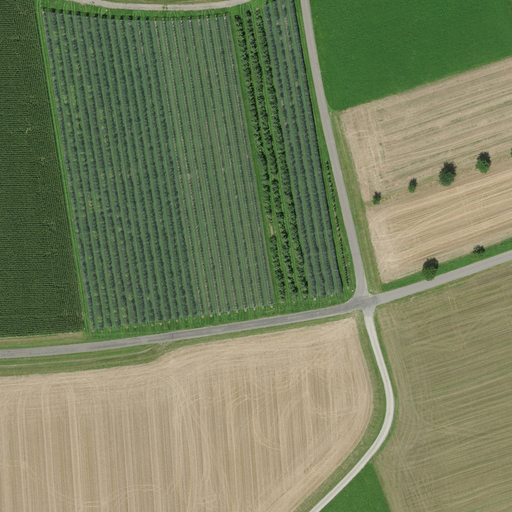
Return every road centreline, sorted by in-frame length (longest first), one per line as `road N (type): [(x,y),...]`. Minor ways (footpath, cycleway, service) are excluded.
road 1 (track): [(314,511),(377,446),(391,403),(307,0)]
road 2 (unclassified): [(0,353),(151,343),(366,304),(511,256)]
road 3 (track): [(249,0),(152,10),(76,0)]
